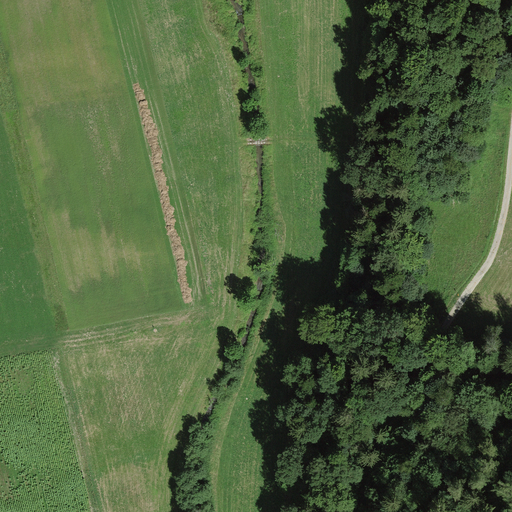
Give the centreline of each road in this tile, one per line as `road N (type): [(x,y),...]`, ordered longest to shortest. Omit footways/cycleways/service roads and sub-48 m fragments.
road 1 (track): [(297,511),(299,416),(345,254),(365,0)]
road 2 (track): [(356,511),(393,415),(488,259),(511,130)]
